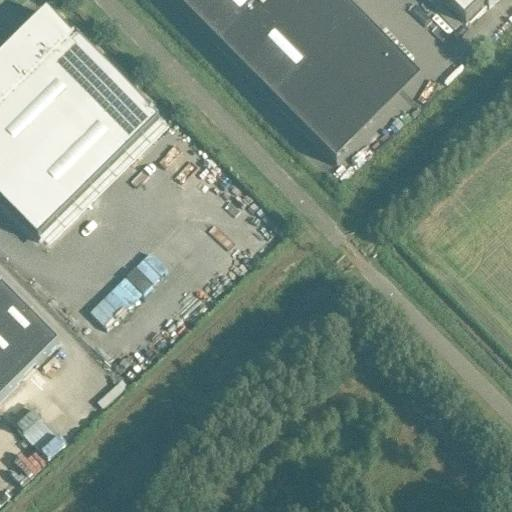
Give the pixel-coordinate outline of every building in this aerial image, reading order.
[(339,0),(170,0),(314,146),(400,61),(339,0)] [(440,0),(466,26),(492,0),(440,0)] [(160,126),(75,39),(73,41),(48,16),(18,45),(20,47),(8,59),(7,57),(0,63),(0,204),(39,245),(160,126)] [(157,283),(197,246),(180,228),(140,266),(157,283)] [(0,406),(60,348),(3,290),(0,287),(0,406)]
